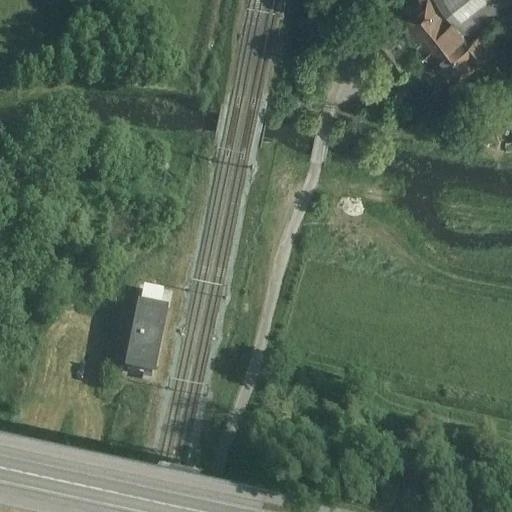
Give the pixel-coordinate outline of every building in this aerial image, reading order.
[(363,0),(371,9),(382,1),(382,0),(363,0)] [(511,0),(415,0),(395,16),(439,71),(442,68),(454,83),(496,50),(478,27),(511,0)] [(371,46),(396,78),(415,63),(389,30),(371,46)] [(158,314),(162,293),(143,289),(139,310),(158,314)] [(151,377),(164,315),(158,314),(139,310),(126,372),(151,377)]
